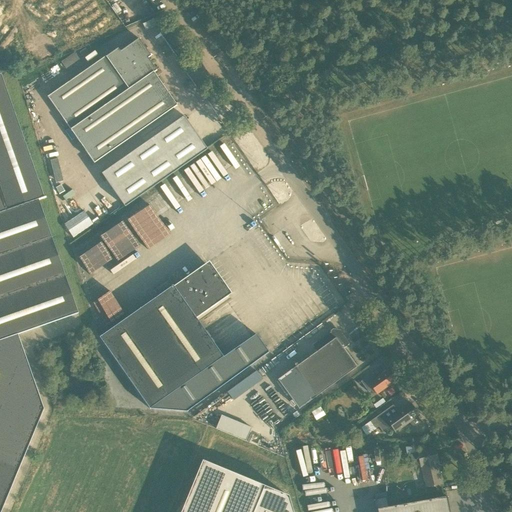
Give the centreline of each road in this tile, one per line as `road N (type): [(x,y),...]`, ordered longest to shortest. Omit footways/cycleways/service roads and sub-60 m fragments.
road 1 (unclassified): [(467,432),(165,0)]
road 2 (track): [(511,36),(242,110)]
